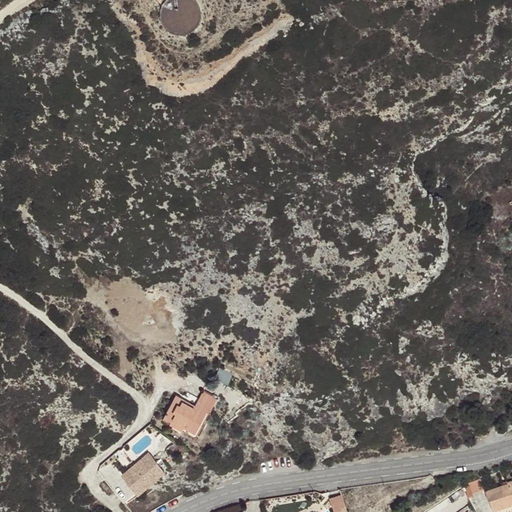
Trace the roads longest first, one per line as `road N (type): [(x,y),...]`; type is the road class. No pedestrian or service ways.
road 1 (tertiary): [(181,511),(274,481),(487,452)]
road 2 (track): [(0,288),(143,401)]
road 3 (residential): [(143,401),(151,411),(91,473),(123,511)]
